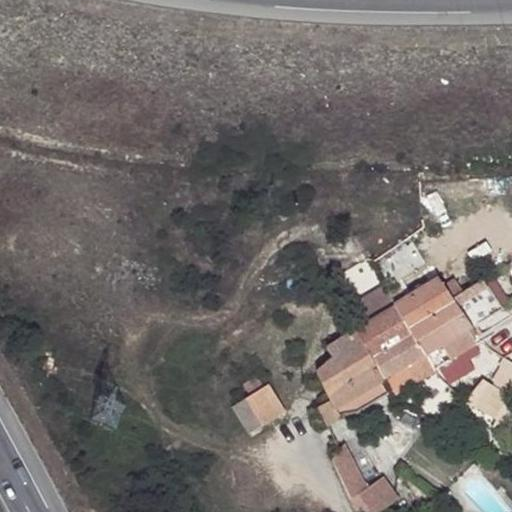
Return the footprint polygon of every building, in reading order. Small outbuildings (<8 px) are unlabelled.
[(442,276),(439,278),(451,297),(468,325),(452,336),(427,353),(434,363),(481,333),(476,324),(481,320),(478,315),(502,299),(482,269),(461,282),(453,269),(442,276)] [(468,325),(451,297),(439,278),(437,275),(402,298),(392,304),(427,353),(452,336),(468,325)] [(427,353),(392,304),(355,330),(385,379),(385,380),(427,353)] [(385,379),(355,330),(329,347),(334,358),(318,371),(323,382),(310,390),(330,423),(337,423),(338,409),(385,379)] [(385,380),(391,390),(434,363),(427,353),(385,380)] [(244,386),(251,397),(261,390),(258,378),(244,386)] [(385,380),(338,409),(360,411),(391,390),(385,380)] [(251,397),(247,400),(263,427),(284,412),(268,385),(261,390),(251,397)] [(263,427),(247,400),(233,409),(249,437),(263,427)] [(345,442),(331,458),(351,499),(367,489),(345,442)] [(501,460),(504,453),(492,448),(490,455),(501,460)] [(371,498),(365,506),(371,511),(377,502),(371,498)]
